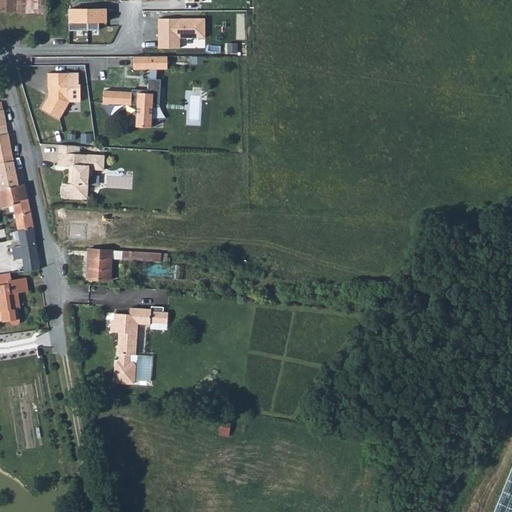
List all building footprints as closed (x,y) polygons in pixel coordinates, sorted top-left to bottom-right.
[(0,0),(0,12),(17,13),(17,0),(0,0)] [(44,0),(25,0),(25,13),(44,14),(44,0)] [(107,4),(70,6),(71,27),(98,26),(98,19),(107,18),(107,4)] [(157,18),(156,50),(182,50),(182,36),(205,37),(206,20),(157,18)] [(168,57),(134,57),(134,70),(168,70),(168,57)] [(78,73),(47,73),(47,89),(48,89),(48,96),(41,109),(59,119),(68,102),(79,102),(79,85),(78,85),(78,73)] [(159,79),(147,78),(146,90),(146,93),(137,92),(137,90),(131,89),(131,92),(102,91),(102,104),(136,105),(135,127),(150,127),(151,105),(158,106),(159,79)] [(0,190),(17,188),(7,133),(0,134),(0,190)] [(57,154),(73,154),(73,147),(57,146),(57,154)] [(73,154),(57,154),(56,167),(68,168),(72,168),(71,185),(67,185),(64,185),(61,188),(60,195),(63,198),(83,199),(83,186),(87,186),(87,176),(90,176),(91,170),(102,170),(103,156),(73,154)] [(8,205),(27,201),(25,186),(17,188),(0,190),(0,205),(1,209),(9,208),(8,205)] [(15,216),(30,213),(27,201),(8,205),(9,208),(10,212),(14,211),(15,216)] [(20,245),(22,258),(24,271),(39,268),(30,213),(15,216),(20,245)] [(22,258),(20,245),(10,247),(13,260),(22,258)] [(112,260),(113,251),(87,249),(86,281),(111,282),(112,260)] [(124,251),(113,251),(112,260),(123,260),(124,251)] [(162,253),(124,251),(123,260),(161,262),(162,253)] [(168,254),(162,253),(161,262),(170,263),(170,258),(168,258),(168,254)] [(185,281),(185,266),(175,266),(175,281),(185,281)] [(9,320),(10,324),(13,325),(15,325),(18,324),(20,322),(18,308),(21,307),(18,292),(28,290),(26,278),(13,280),(12,273),(0,275),(0,311),(1,311),(3,322),(9,320)] [(27,277),(29,288),(42,286),(40,275),(27,277)] [(167,330),(168,313),(150,312),(150,310),(129,309),(129,315),(113,314),(113,322),(110,322),(110,333),(118,333),(117,354),(119,355),(118,362),(117,362),(114,364),(113,381),(115,384),(133,385),(135,382),(136,365),(134,363),(130,362),(130,355),(135,355),(137,324),(149,325),(149,329),(167,330)] [(220,416),(218,436),(229,437),(231,417),(220,416)] [(511,511),(511,471),(495,511),(511,511)]
